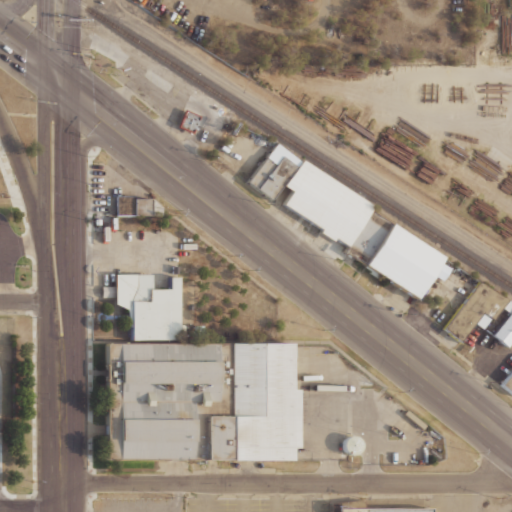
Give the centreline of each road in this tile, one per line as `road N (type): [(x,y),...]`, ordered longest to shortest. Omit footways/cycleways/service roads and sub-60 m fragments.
road 1 (trunk): [(511,440),(70,83)]
road 2 (residential): [(511,481),(89,482),(37,507),(0,507)]
road 3 (secondary): [(46,66),(47,303),(61,351)]
road 4 (secondary): [(61,351),(73,336),(70,83)]
road 5 (secondary): [(62,511),(61,351)]
road 6 (primary): [(0,119),(44,236)]
